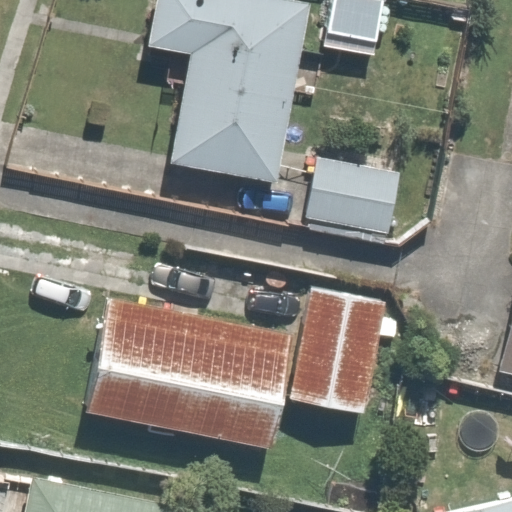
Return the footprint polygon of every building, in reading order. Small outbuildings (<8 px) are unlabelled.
[(298,0),(141,0),(135,39),(173,46),(155,151),(269,171),(298,0)] [(392,0),(310,0),(306,29),(386,42),(392,0)] [(289,216),(382,233),(388,202),(412,207),(420,165),(303,143),(289,216)] [(511,262),(506,261),(484,361),(511,367),(511,262)] [(374,292),(295,277),(286,324),(275,388),(354,402),(374,292)] [(69,406),(265,441),(275,388),(286,324),(91,288),(69,406)] [(162,511),(165,501),(13,469),(4,511),(162,511)] [(511,511),(511,479),(403,507),(404,511),(511,511)]
